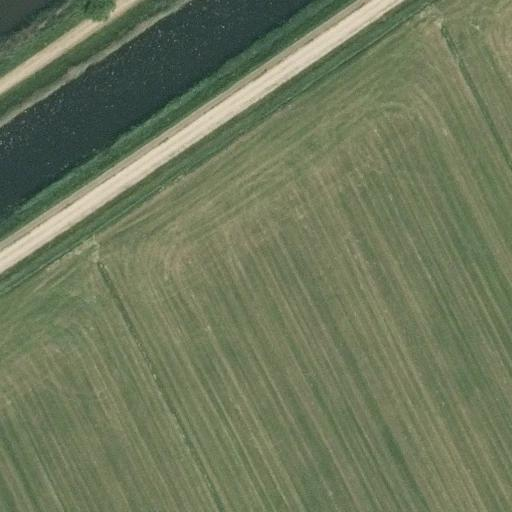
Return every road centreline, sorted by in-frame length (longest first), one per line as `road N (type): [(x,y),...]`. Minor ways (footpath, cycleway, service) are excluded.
road 1 (track): [(0,264),(386,0)]
road 2 (track): [(0,85),(125,0)]
